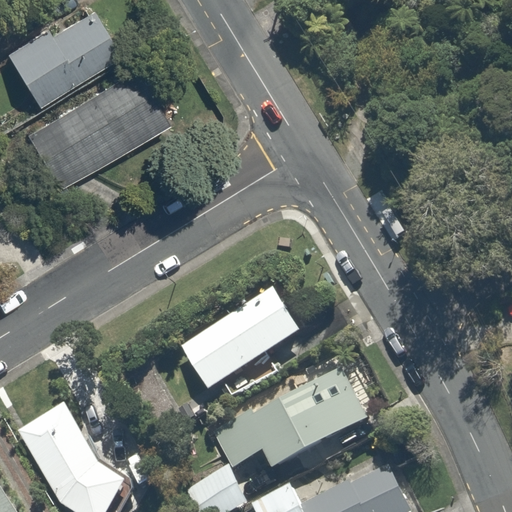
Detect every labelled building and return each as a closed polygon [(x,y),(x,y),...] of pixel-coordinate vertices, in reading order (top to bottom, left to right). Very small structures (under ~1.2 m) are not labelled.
[(75,17),(66,4),(4,44),(42,104),(126,51),(96,4),(75,17)] [(55,183),(172,117),(141,64),(25,130),(55,183)] [(238,471),(271,453),(280,469),(383,413),(354,362),(252,418),(241,398),(208,417),(238,471)] [(22,427),(59,498),(65,508),(72,511),(118,511),(135,491),(143,491),(141,478),(132,477),(133,461),(145,454),(129,427),(99,444),(76,399),(22,427)] [(424,511),(400,461),(305,506),(294,482),(254,500),(259,511),(424,511)] [(0,511),(28,511),(0,465),(0,511)]
